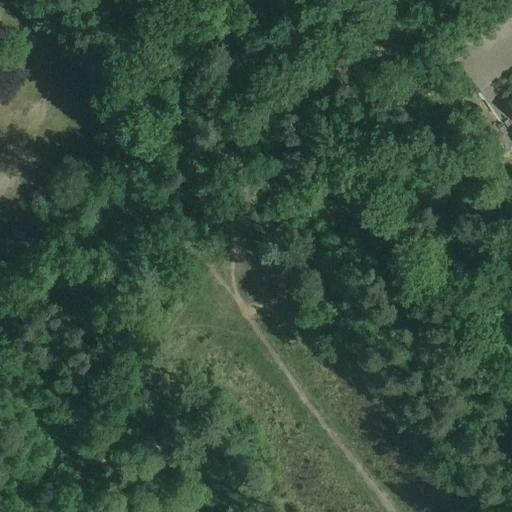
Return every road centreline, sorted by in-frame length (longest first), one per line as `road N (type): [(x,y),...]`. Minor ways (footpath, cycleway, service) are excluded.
road 1 (track): [(511,391),(212,0)]
road 2 (track): [(490,44),(310,127)]
